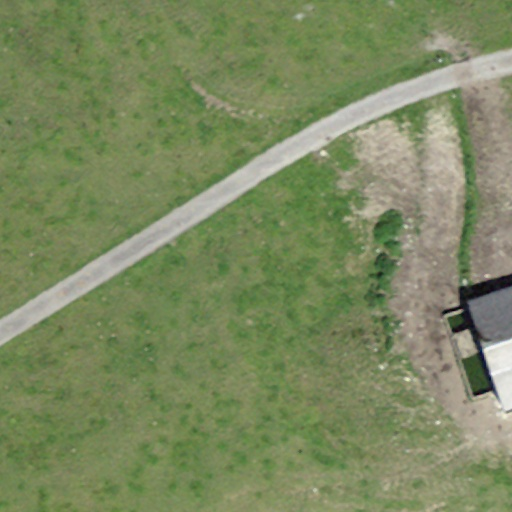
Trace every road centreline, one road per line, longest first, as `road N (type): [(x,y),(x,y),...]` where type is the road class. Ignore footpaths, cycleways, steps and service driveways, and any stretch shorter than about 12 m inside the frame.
road 1 (track): [(433,80),(349,113),(0,333)]
road 2 (track): [(511,474),(487,467),(458,426),(413,305),(443,199),(445,145),(433,80)]
